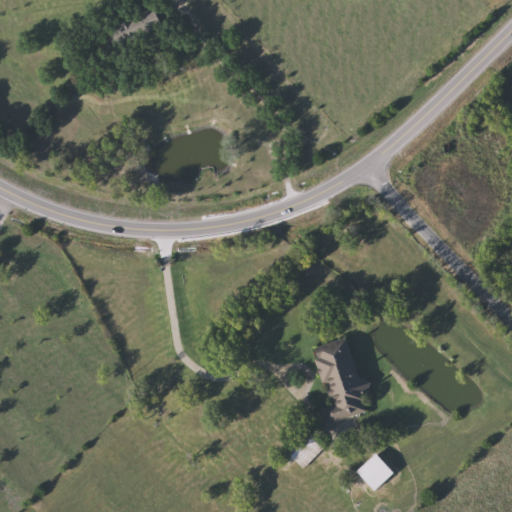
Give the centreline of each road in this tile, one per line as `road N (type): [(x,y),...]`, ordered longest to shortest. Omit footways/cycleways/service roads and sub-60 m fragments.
road 1 (secondary): [(511,37),(389,155),(238,223),(144,229),(86,222),(0,189)]
road 2 (residential): [(371,164),(511,316)]
